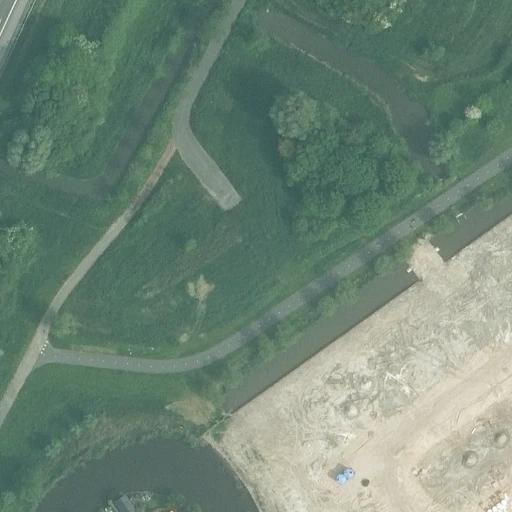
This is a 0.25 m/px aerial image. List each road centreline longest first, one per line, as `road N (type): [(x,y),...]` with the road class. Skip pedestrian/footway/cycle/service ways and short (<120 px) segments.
road 1 (residential): [(372,457),(511,362)]
road 2 (unclassified): [(182,134),(181,112),(240,0)]
